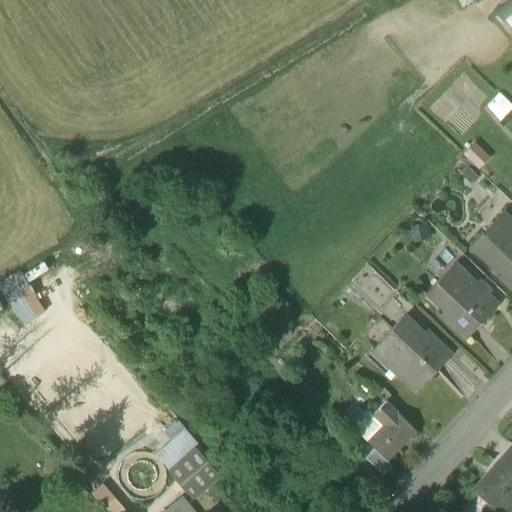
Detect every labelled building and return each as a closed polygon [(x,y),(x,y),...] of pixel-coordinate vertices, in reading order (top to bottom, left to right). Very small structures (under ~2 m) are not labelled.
[(511,0),(508,0),(493,13),(511,34),(511,0)] [(499,119),(511,106),(511,103),(500,91),(485,105),(499,119)] [(477,141),(465,152),(480,168),(492,157),(477,141)] [(511,238),(511,219),(504,212),(471,248),(494,270),(492,272),(510,288),(511,286),(511,238)] [(495,303),(453,263),(425,293),(448,314),(443,320),(463,338),(495,303)] [(0,283),(26,323),(48,308),(22,267),(0,280),(0,283)] [(424,334),(403,315),(378,341),(403,364),(395,372),(410,386),(429,367),(432,370),(446,355),(434,344),(438,340),(428,330),(424,334)] [(384,401),(372,414),(383,425),(395,412),(384,401)] [(367,440),(366,441),(373,448),(385,460),(385,459),(414,430),(396,412),(395,412),(383,425),(367,440)] [(372,414),(356,429),(367,440),(383,425),(372,414)] [(164,431),(171,440),(184,429),(176,420),(164,431)] [(154,454),(168,470),(195,447),(197,445),(184,429),(171,440),(154,454)] [(511,444),(474,487),(502,511),(511,500),(511,444)] [(167,471),(191,500),(220,476),(195,447),(168,470),(167,471)] [(385,460),(373,448),(364,457),(381,474),(390,465),(385,459),(385,460)] [(193,511),(181,497),(162,511),(193,511)]
